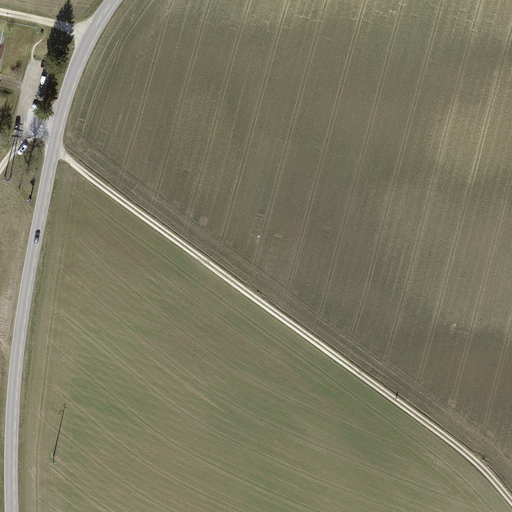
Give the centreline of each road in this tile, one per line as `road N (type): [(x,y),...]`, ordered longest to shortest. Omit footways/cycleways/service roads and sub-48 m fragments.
road 1 (track): [(511,493),(433,424),(29,130),(0,168)]
road 2 (tertiary): [(11,511),(22,312),(54,146),(72,74),(115,0)]
